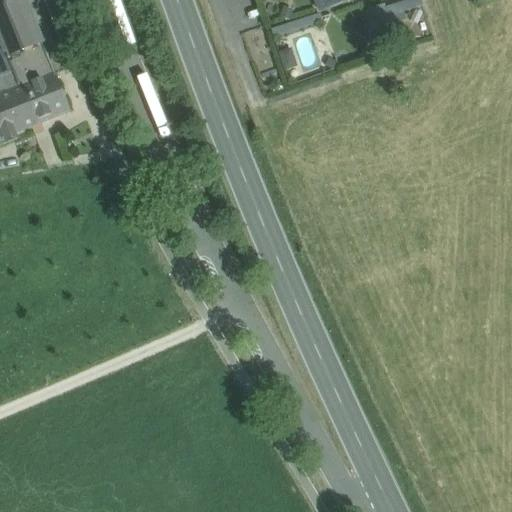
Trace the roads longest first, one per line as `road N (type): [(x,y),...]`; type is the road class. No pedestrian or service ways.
road 1 (primary): [(180,0),(283,271),(391,511)]
road 2 (track): [(0,416),(243,307)]
